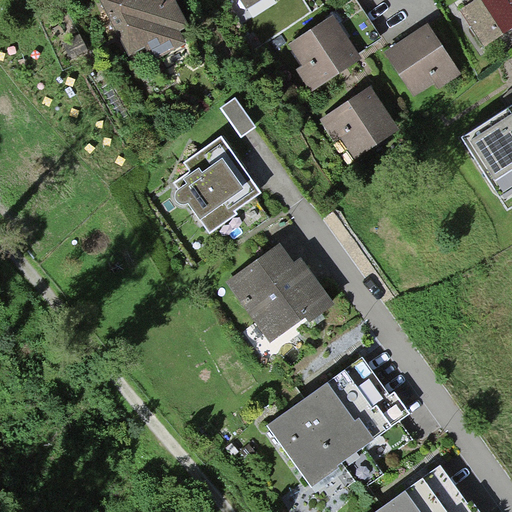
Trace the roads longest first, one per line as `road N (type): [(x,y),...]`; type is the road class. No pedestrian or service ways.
road 1 (residential): [(257,147),(511,491)]
road 2 (track): [(224,511),(0,247)]
